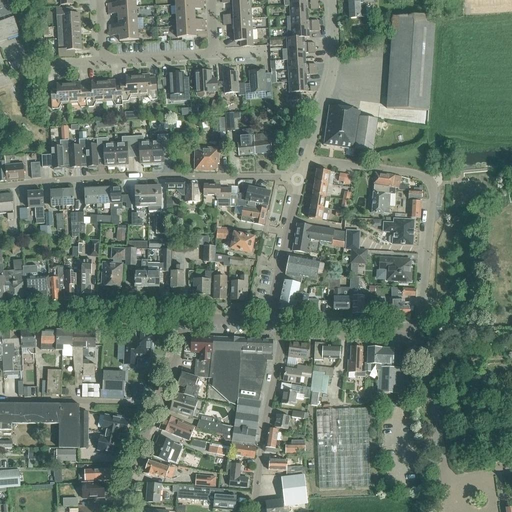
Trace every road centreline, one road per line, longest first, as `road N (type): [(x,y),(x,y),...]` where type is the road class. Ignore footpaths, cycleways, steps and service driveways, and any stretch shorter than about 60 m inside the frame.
road 1 (residential): [(0,187),(176,174),(299,178)]
road 2 (unclassified): [(417,333),(431,184),(412,172),(305,158)]
road 3 (residential): [(115,511),(173,322)]
road 4 (residential): [(280,326),(254,472),(255,511)]
road 5 (residential): [(0,320),(173,322)]
road 6 (residential): [(305,158),(334,53),(331,0)]
road 7 (residential): [(267,326),(299,178)]
road 8 (residential): [(280,326),(417,333)]
